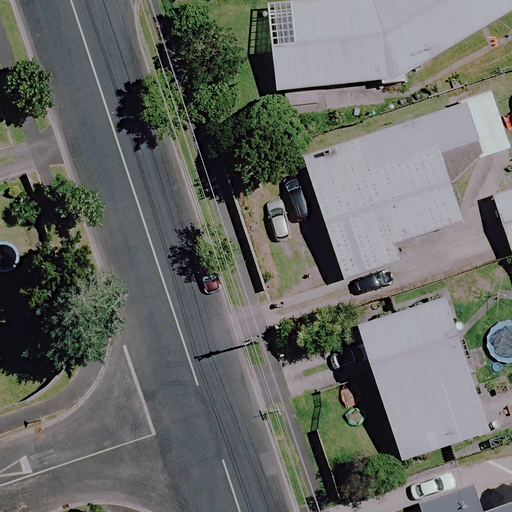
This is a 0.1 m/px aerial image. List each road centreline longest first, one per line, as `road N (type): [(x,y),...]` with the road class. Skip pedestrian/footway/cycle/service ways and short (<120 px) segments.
road 1 (unclassified): [(206,415),(71,0)]
road 2 (residential): [(0,483),(206,415)]
